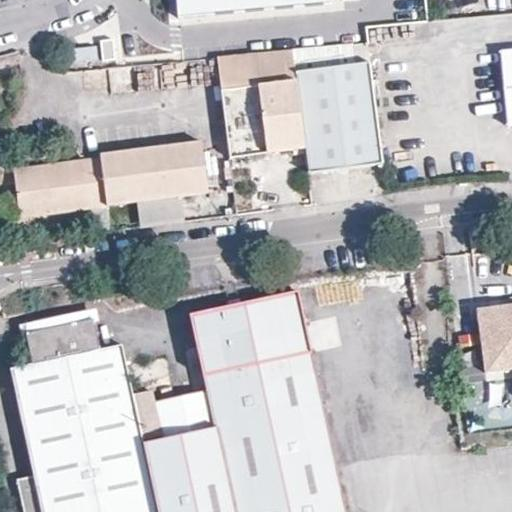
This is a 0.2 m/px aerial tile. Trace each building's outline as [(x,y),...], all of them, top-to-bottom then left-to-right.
[(331,0),(177,0),(179,20),(332,7),(331,0)] [(308,178),(384,169),(373,65),(370,45),(293,52),(296,74),(304,150),(308,178)] [(96,47),(75,51),(76,63),(98,60),(96,47)] [(511,49),(499,51),(506,127),(511,126),(511,49)] [(293,52),(218,59),(230,159),(304,150),(296,74),(293,52)] [(80,165),(86,211),(138,205),(183,199),(209,196),(203,144),(103,157),(104,162),(80,165)] [(32,218),(86,211),(80,165),(15,173),(18,200),(30,199),(32,218)] [(21,220),(32,218),(30,199),(18,200),(21,220)] [(138,205),(141,230),(186,224),(183,199),(138,205)] [(344,511),(298,293),(190,316),(206,392),(181,397),(153,403),(151,392),(134,396),(123,342),(100,347),(94,317),(27,330),(33,361),(10,365),(33,473),(16,477),(23,511),(344,511)] [(511,307),(477,312),(485,376),(511,372),(511,307)]
